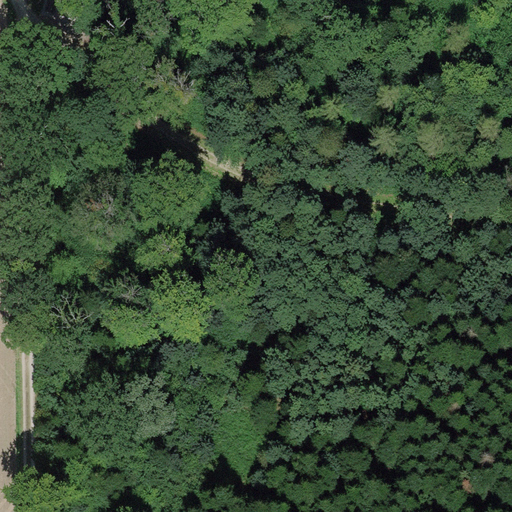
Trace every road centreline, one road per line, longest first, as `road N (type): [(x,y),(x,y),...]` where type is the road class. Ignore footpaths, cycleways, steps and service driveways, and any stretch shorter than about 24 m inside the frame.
road 1 (track): [(511,232),(317,202),(230,174),(146,126),(20,0)]
road 2 (track): [(27,511),(20,126),(30,10)]
